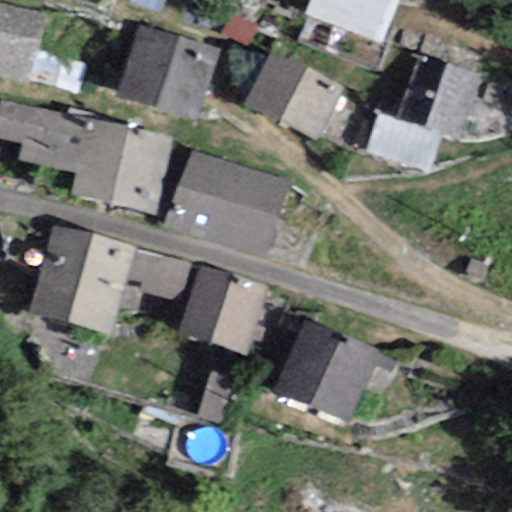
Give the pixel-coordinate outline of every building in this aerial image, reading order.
[(213,0),(176,0),(207,14),(213,0)] [(404,0),(325,0),(318,20),(390,44),(405,0),(404,0)] [(47,18),(0,6),(0,84),(29,91),(47,18)] [(219,56),(139,32),(116,108),(196,132),(219,56)] [(342,88),(271,56),(244,115),(315,147),(342,88)] [(484,83),(420,64),(400,129),(464,149),(484,83)] [(167,146),(4,107),(0,124),(0,143),(27,150),(22,167),(77,181),(72,204),(148,223),(167,146)] [(291,189),(190,157),(165,234),(267,266),(291,189)] [(133,255),(54,235),(29,331),(108,351),(133,255)] [(269,290),(194,272),(175,346),(251,364),(269,290)] [(380,357),(307,326),(272,408),(345,438),(380,357)] [(208,418),(234,429),(250,391),(224,380),(208,418)]
